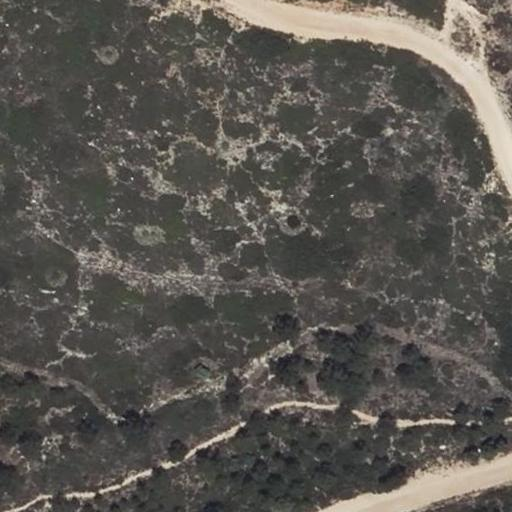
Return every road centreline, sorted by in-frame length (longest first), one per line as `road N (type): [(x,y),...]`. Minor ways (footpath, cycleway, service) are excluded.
road 1 (track): [(511,161),(462,74),(440,53),(249,0)]
road 2 (track): [(367,511),(511,470)]
